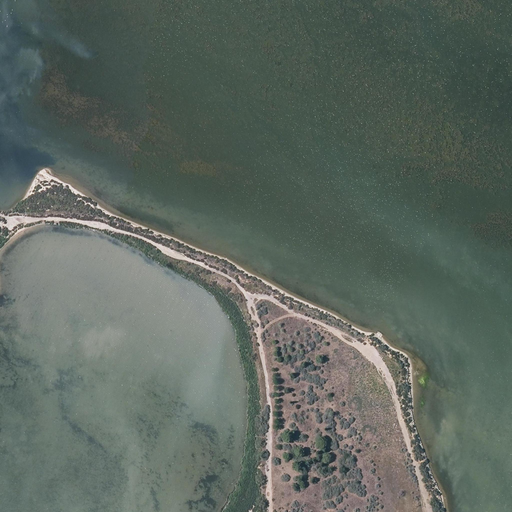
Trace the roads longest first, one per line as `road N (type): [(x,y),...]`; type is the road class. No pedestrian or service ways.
road 1 (track): [(0,227),(62,219),(132,238),(218,272),(242,290),(269,385),(269,511)]
road 2 (track): [(430,511),(380,361),(265,297)]
